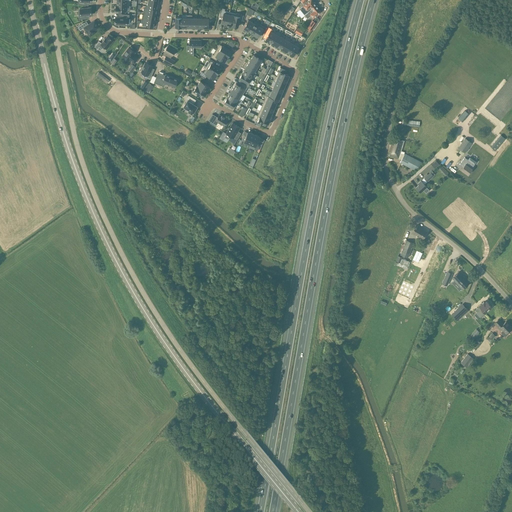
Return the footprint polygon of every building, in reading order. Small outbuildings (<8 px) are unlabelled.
[(311,0),(309,0),(305,4),(300,8),(304,14),(306,13),(310,10),(316,5),(315,4),(316,3),(314,1),(313,2),(311,0)] [(292,5),(285,14),(289,17),(295,7),(292,5)] [(310,10),(306,13),(304,14),(304,15),(307,18),(311,15),(313,18),(321,11),(318,8),(319,7),(319,6),(317,5),(316,5),(310,10)] [(92,14),(91,7),(80,8),(80,10),(78,10),(79,19),(86,18),(86,15),(92,14)] [(156,15),(157,9),(146,7),(146,8),(144,8),(143,12),(145,12),(145,13),(156,15)] [(155,21),(156,15),(145,13),(144,14),(143,14),(142,18),(155,21)] [(235,13),(234,15),(232,25),(238,26),(239,20),(242,21),(243,15),(235,13)] [(129,14),(122,14),(122,17),(116,17),(115,24),(126,24),(126,23),(128,23),(129,14)] [(153,27),(155,21),(142,18),(141,22),(143,23),(142,25),(146,26),(146,25),(153,27)] [(99,27),(94,20),(86,26),(84,22),(78,27),(80,30),(84,28),(90,36),(96,32),(95,30),(99,27)] [(253,23),(253,22),(248,20),(243,29),(248,31),(253,23)] [(254,20),(253,22),(253,23),(248,31),(253,34),(259,23),(255,21),(254,20)] [(317,23),(312,20),(307,27),(309,28),(308,30),(311,32),(317,23)] [(263,25),(259,23),(253,34),(258,37),(264,26),(263,25)] [(270,42),(275,33),(270,30),(266,39),(270,42)] [(280,36),(275,33),(270,42),(275,45),(280,36)] [(110,37),(108,35),(105,38),(103,41),(102,43),(99,41),(95,46),(98,49),(99,47),(102,49),(104,47),(107,49),(114,40),(113,39),(110,36),(110,37)] [(285,39),(280,36),(275,45),(280,47),(285,39)] [(289,41),(285,39),(280,47),(285,50),(289,41)] [(294,44),(289,41),(285,50),(289,53),(294,44)] [(220,44),(217,49),(228,56),(231,51),(220,44)] [(299,47),(294,44),(289,53),(294,55),(299,47)] [(175,50),(168,46),(163,54),(166,56),(163,61),(168,64),(168,63),(172,65),(174,60),(170,58),(172,55),(175,50)] [(135,52),(129,47),(122,56),(129,60),(130,59),(134,63),(138,58),(135,55),(135,56),(133,55),(135,52)] [(228,56),(217,49),(214,54),(213,54),(211,57),(216,60),(218,57),(225,61),(228,56)] [(117,60),(114,57),(116,54),(113,52),(108,59),(114,63),(117,60)] [(254,54),(251,59),(259,64),(262,59),(254,54)] [(210,62),(207,67),(217,74),(220,69),(213,64),(215,62),(210,58),(208,61),(210,62)] [(259,64),(251,59),(248,64),(256,69),(259,64)] [(152,65),(145,62),(141,72),(144,73),(143,75),(150,78),(154,70),(151,69),(152,65)] [(131,72),(136,66),(132,64),(128,70),(131,72)] [(256,69),(248,64),(245,68),(253,73),(256,69)] [(217,74),(207,67),(204,72),(202,71),(200,74),(205,77),(207,75),(214,79),(217,74)] [(253,73),(245,68),(242,73),(252,79),(255,74),(253,73)] [(96,75),(104,81),(106,77),(99,71),(96,75)] [(279,71),(277,76),(286,80),(288,75),(279,71)] [(165,75),(158,72),(154,82),(161,85),(163,82),(174,87),(178,79),(166,74),(165,75)] [(252,79),(242,73),(239,78),(249,84),(252,79)] [(286,80),(277,76),(275,81),(284,85),(286,80)] [(200,80),(197,85),(197,86),(206,91),(209,86),(200,80)] [(284,85),(275,81),(273,86),(282,90),(284,85)] [(149,82),(145,88),(149,92),(154,86),(149,82)] [(236,83),(233,88),(243,94),(248,87),(242,83),(240,86),(236,83)] [(197,86),(197,85),(194,90),(193,90),(191,93),(196,96),(198,93),(203,97),(206,91),(197,86)] [(282,90),(273,86),(271,91),(280,95),(282,90)] [(243,94),(233,88),(230,93),(240,99),(243,94)] [(280,95),(271,91),(269,96),(277,100),(278,100),(280,95)] [(240,99),(230,93),(227,97),(237,103),(240,99)] [(186,99),(187,100),(184,106),(189,110),(188,111),(192,113),(193,112),(197,106),(193,104),(196,100),(189,95),(186,99)] [(269,96),(268,96),(266,101),(275,105),(277,100),(269,96)] [(237,103),(227,97),(224,102),(229,105),(227,107),(233,111),(237,103)] [(275,105),(266,101),(264,106),(273,110),(275,105)] [(273,110),(264,106),(261,111),(271,115),(273,110)] [(465,110),(458,118),(462,122),(469,114),(465,110)] [(271,115),(261,111),(259,116),(268,120),(271,115)] [(212,114),(208,120),(211,122),(213,119),(224,126),(228,120),(219,114),(218,117),(212,114)] [(268,120),(259,116),(257,121),(266,125),(268,120)] [(233,123),(226,133),(231,136),(228,140),(234,143),(241,133),(240,133),(240,134),(238,132),(238,131),(240,127),(233,123)] [(250,144),(254,134),(248,131),(246,135),(244,134),(241,140),(250,144)] [(495,150),(506,139),(500,133),(490,145),(495,150)] [(260,137),(254,134),(250,144),(259,147),(261,142),(259,140),(260,137)] [(403,140),(393,137),(389,151),(390,151),(389,155),(401,159),(400,161),(415,168),(418,161),(404,154),(403,155),(399,154),(403,140)] [(472,143),(465,138),(458,148),(465,153),(472,143)] [(468,159),(465,157),(459,164),(463,167),(461,169),(468,174),(472,168),(471,168),(476,161),(470,157),(468,159)] [(442,165),(439,167),(445,175),(448,172),(442,165)] [(433,176),(430,172),(421,181),(418,184),(419,185),(416,187),(420,192),(426,187),(424,184),(433,176)] [(426,232),(416,226),(412,233),(422,239),(426,232)] [(414,243),(406,240),(400,254),(408,257),(414,243)] [(423,253),(416,250),(412,259),(419,262),(423,253)] [(402,257),(398,255),(396,260),(400,262),(399,262),(399,263),(396,261),(395,264),(403,267),(404,264),(408,266),(410,261),(402,258),(402,257)] [(466,285),(469,282),(459,271),(452,277),(454,279),(461,287),(464,284),(466,285)] [(442,283),(447,285),(451,275),(446,273),(442,283)] [(405,282),(399,293),(407,296),(412,286),(405,282)] [(489,303),(489,304),(486,301),(485,303),(484,302),(475,310),(477,312),(476,313),(480,317),(484,313),(485,313),(486,312),(488,311),(487,310),(491,307),(490,305),(491,305),(489,303)] [(468,310),(465,307),(462,304),(458,308),(452,314),(455,317),(457,320),(460,317),(468,310)] [(503,324),(499,319),(494,324),(500,330),(502,328),(503,330),(501,331),(501,332),(504,335),(506,336),(510,331),(509,329),(511,327),(506,322),(503,324)] [(474,338),(480,331),(476,328),(470,335),(474,338)] [(496,336),(493,333),(487,339),(490,342),(496,336)] [(481,342),(477,338),(469,348),(474,352),(481,342)] [(474,358),(467,353),(460,362),(467,367),(474,358)]
